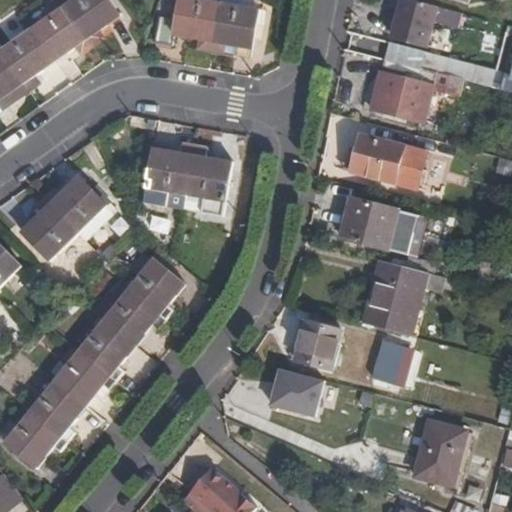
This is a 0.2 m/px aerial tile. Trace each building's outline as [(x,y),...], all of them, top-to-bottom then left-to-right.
[(75,0),(67,5),(96,49),(109,39),(103,31),(123,17),(111,0),(75,0)] [(199,51),(215,54),(224,2),(209,0),(181,0),(178,19),(162,16),(157,43),(176,46),(177,35),(202,40),(199,51)] [(264,0),(223,0),(224,2),(215,54),(229,56),(231,45),(256,49),(264,0)] [(431,49),(441,9),(408,0),(404,0),(394,39),(431,49)] [(85,57),(96,49),(67,5),(33,30),(57,63),(78,48),(85,57)] [(39,76),(57,63),(33,30),(3,51),(32,94),(45,84),(39,76)] [(0,102),(14,93),(20,102),(32,94),(3,51),(0,47),(0,102)] [(445,115),(453,79),(439,76),(387,63),(385,72),(375,112),(427,126),(431,111),(445,115)] [(365,110),(375,112),(385,72),(381,71),(371,86),(365,110)] [(0,115),(20,102),(14,93),(0,102),(0,115)] [(364,136),(354,174),(399,186),(409,147),(364,136)] [(147,202),(169,206),(172,192),(189,195),(199,147),(186,145),(185,154),(156,149),(147,202)] [(211,148),(199,147),(189,195),(208,199),(205,213),(225,216),(236,163),(209,159),(211,148)] [(95,220),(102,228),(116,214),(108,207),(110,206),(82,177),(63,196),(57,190),(48,199),(81,234),(84,232),(95,220)] [(169,206),(187,209),(189,195),(172,192),(169,206)] [(208,199),(189,195),(187,209),(205,213),(208,199)] [(54,261),(81,234),(48,199),(39,208),(44,214),(24,233),(54,261)] [(354,199),(343,239),(393,252),(404,211),(354,199)] [(91,238),(102,228),(95,220),(84,232),(91,238)] [(0,289),(23,267),(0,242),(0,289)] [(157,258),(131,290),(169,319),(176,311),(171,307),(189,284),(157,258)] [(445,294),(449,278),(383,261),(366,323),(415,336),(428,290),(445,294)] [(160,331),(169,319),(131,290),(120,281),(96,311),(140,345),(154,327),(160,331)] [(121,367),(140,345),(96,311),(82,329),(93,338),(82,351),(120,380),(127,372),(121,367)] [(309,322),(298,361),(336,371),(347,331),(309,322)] [(386,342),(375,379),(399,385),(409,348),(386,342)] [(111,391),(120,380),(82,351),(58,382),(89,408),(106,387),(111,391)] [(285,371),(274,409),(322,423),(333,385),(285,371)] [(72,429),(89,408),(58,382),(33,414),(69,443),(77,433),(72,429)] [(62,452),(69,443),(33,414),(8,445),(39,470),(56,448),(62,452)] [(433,421),(418,476),(457,486),(471,432),(433,421)] [(511,449),(507,448),(503,466),(511,468),(511,449)] [(217,467),(185,503),(194,511),(254,511),(260,506),(217,467)] [(5,474),(0,478),(0,511),(8,511),(25,499),(5,474)]
